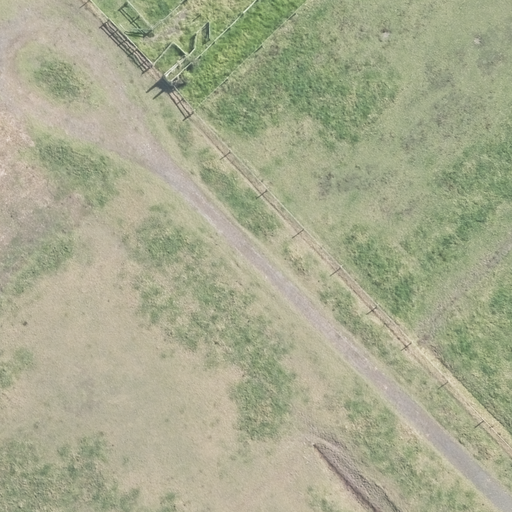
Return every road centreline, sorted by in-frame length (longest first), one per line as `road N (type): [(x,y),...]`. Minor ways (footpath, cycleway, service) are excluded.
road 1 (unclassified): [(149,153),(511,511)]
road 2 (unclassified): [(149,153),(78,33),(31,11),(0,24)]
